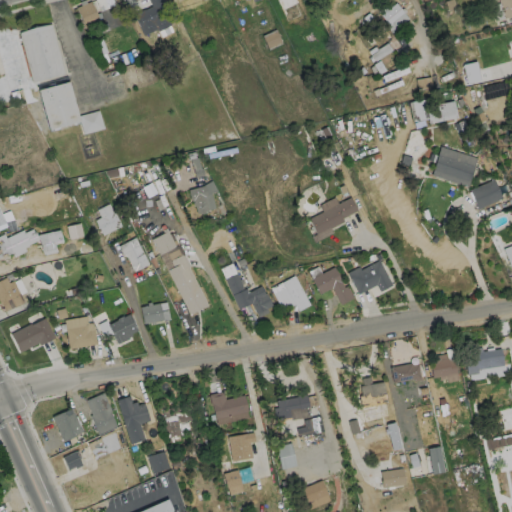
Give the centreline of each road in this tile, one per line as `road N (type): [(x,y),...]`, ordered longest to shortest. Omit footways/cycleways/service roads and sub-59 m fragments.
road 1 (tertiary): [(511,303),(0,396)]
road 2 (secondary): [(57,511),(0,381)]
